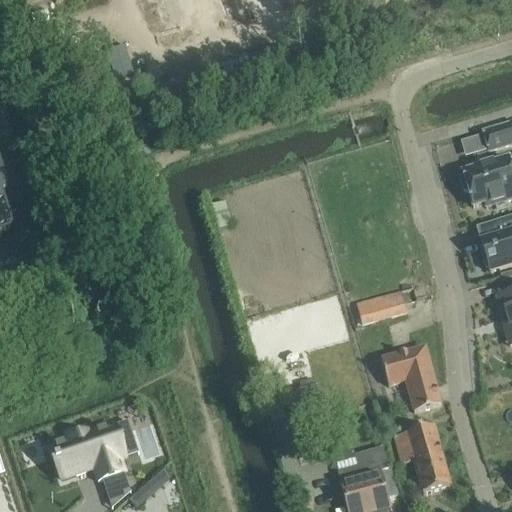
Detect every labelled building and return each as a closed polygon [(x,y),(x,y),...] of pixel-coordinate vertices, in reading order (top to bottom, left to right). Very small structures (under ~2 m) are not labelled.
[(511,125),(483,135),(489,154),(511,146),(511,125)] [(0,244),(15,239),(17,237),(19,235),(21,232),(21,228),(10,196),(13,195),(15,192),(15,191),(0,143),(0,244)] [(511,159),(462,175),(463,178),(460,182),(463,194),(468,194),(473,210),(485,206),(486,210),(511,201),(511,159)] [(225,204),(212,208),(219,231),(232,227),(225,204)] [(489,274),(509,269),(511,267),(511,218),(495,224),(499,238),(480,244),(484,259),(482,261),(485,271),(488,271),(489,274)] [(401,294),(381,299),(357,306),(363,326),(406,315),(401,294)] [(511,296),(497,300),(502,320),(508,319),(511,333),(511,296)] [(441,408),(425,350),(381,362),(388,389),(405,384),(414,415),(441,408)] [(299,386),(284,391),(286,398),(287,402),(317,394),(314,382),(299,386)] [(68,443),(51,449),(56,464),(55,464),(56,468),(57,468),(62,482),(93,471),(98,484),(102,483),(124,475),(120,462),(124,461),(139,456),(127,423),(112,428),(90,436),(89,435),(67,442),(68,443)] [(433,430),(408,437),(394,441),(401,468),(414,464),(423,497),(449,490),(433,430)] [(371,511),(388,507),(379,473),(390,470),(385,450),(367,455),(355,458),(357,469),(338,474),(348,511),(371,511)] [(128,503),(136,511),(145,504),(137,495),(128,503)]
